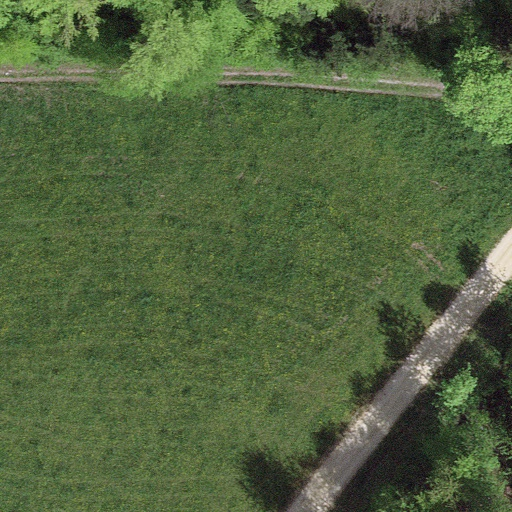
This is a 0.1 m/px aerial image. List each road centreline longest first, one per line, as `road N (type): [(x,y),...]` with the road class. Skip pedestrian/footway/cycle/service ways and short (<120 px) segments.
road 1 (track): [(511,91),(0,67)]
road 2 (track): [(320,511),(511,262)]
